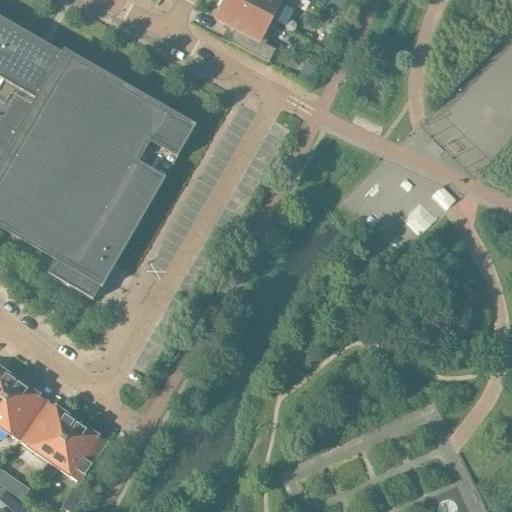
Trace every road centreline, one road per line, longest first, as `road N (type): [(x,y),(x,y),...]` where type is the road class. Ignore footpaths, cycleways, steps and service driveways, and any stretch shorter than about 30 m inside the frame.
road 1 (residential): [(114,376),(276,94),(167,33)]
road 2 (residential): [(114,376),(101,398),(0,324)]
